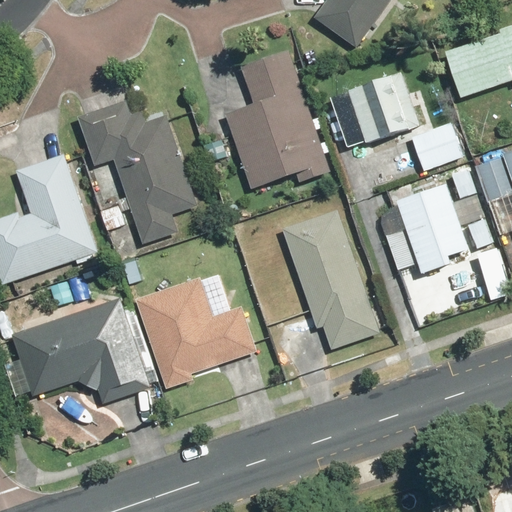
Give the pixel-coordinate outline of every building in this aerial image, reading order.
[(328,0),(315,20),(361,50),(394,0),(328,0)] [(511,30),(447,53),(463,99),(511,82),(511,30)] [(225,114),(250,190),(297,174),(299,182),(330,171),(290,52),(242,68),(254,104),(225,114)] [(405,75),(351,96),(369,144),(423,124),(405,75)] [(97,169),(116,162),(146,244),(179,232),(173,217),(202,207),(169,116),(149,123),(144,109),(134,113),(129,100),(98,111),(79,118),(97,169)] [(454,127),(415,141),(426,171),(465,157),(454,127)] [(511,153),(502,157),(511,182),(511,153)] [(30,208),(0,218),(0,278),(2,285),(99,251),(65,154),(17,172),(30,208)] [(472,171),(452,178),(460,202),(480,195),(472,171)] [(421,263),(424,270),(429,283),(457,271),(452,259),(474,249),(447,186),(379,214),(403,271),(421,263)] [(331,352),(382,334),(393,330),(380,293),(369,297),(338,208),(282,228),(319,332),(324,330),(331,352)] [(491,218),(470,225),(480,252),(500,245),(491,218)] [(218,273),(138,301),(170,391),(196,382),(193,374),(257,351),(241,306),(231,310),(218,273)] [(8,364),(18,394),(34,389),(36,396),(80,382),(101,394),(105,406),(151,391),(124,302),(17,335),(18,339),(24,359),(8,364)] [(475,511),(469,494),(432,508),(433,511),(475,511)]
